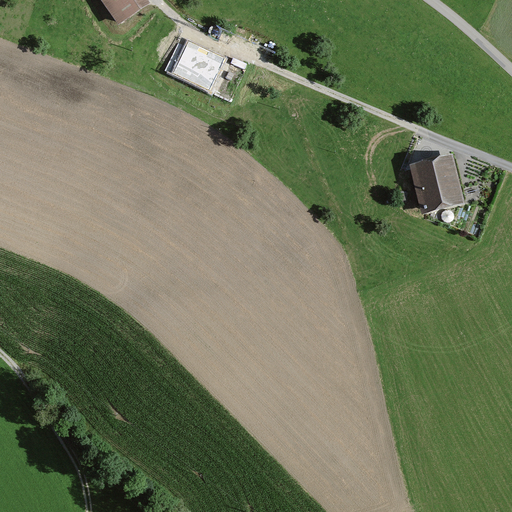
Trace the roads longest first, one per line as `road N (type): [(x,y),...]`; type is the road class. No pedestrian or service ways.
road 1 (track): [(156,0),(222,49),(511,168)]
road 2 (track): [(0,352),(79,465),(89,511)]
